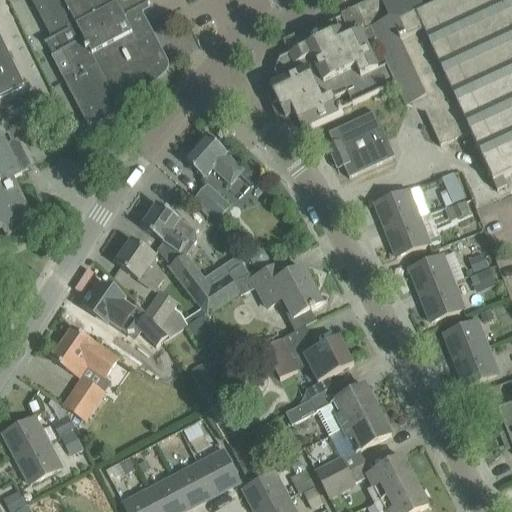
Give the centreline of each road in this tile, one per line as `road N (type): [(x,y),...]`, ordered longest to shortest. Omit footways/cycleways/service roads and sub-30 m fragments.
road 1 (residential): [(484,511),(304,175),(205,74)]
road 2 (unclassified): [(0,371),(205,74)]
